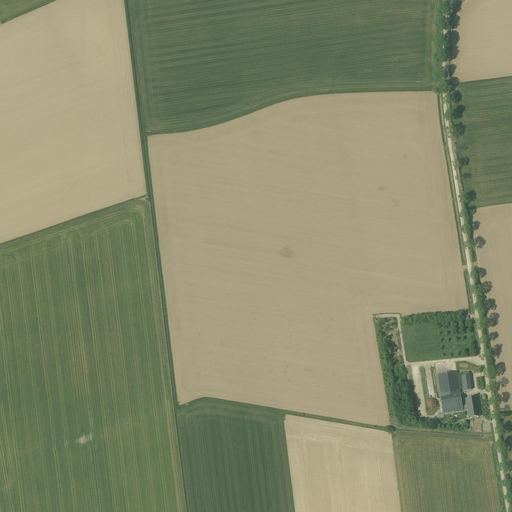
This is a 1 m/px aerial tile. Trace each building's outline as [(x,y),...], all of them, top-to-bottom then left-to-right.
[(440,398),(461,395),(458,377),(457,372),(436,376),(440,398)] [(471,383),(462,384),(463,392),(472,390),(471,383)] [(443,415),(444,415),(463,412),(463,411),(462,407),(461,397),(461,395),(440,398),(441,400),(443,415)] [(466,406),(462,407),(463,411),(467,411),(468,419),(480,417),(477,398),(465,400),(466,406)] [(426,400),(426,408),(436,408),(435,399),(426,400)]
